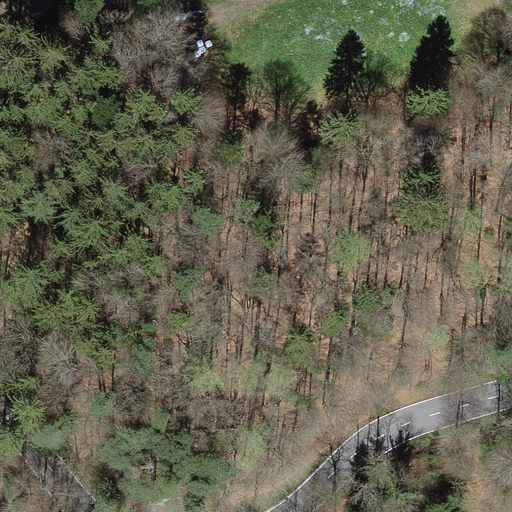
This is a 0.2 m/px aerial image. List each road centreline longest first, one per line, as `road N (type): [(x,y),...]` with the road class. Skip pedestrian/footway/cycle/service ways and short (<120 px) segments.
road 1 (tertiary): [(290,511),(378,437),(511,391)]
road 2 (tertiary): [(0,410),(84,511)]
